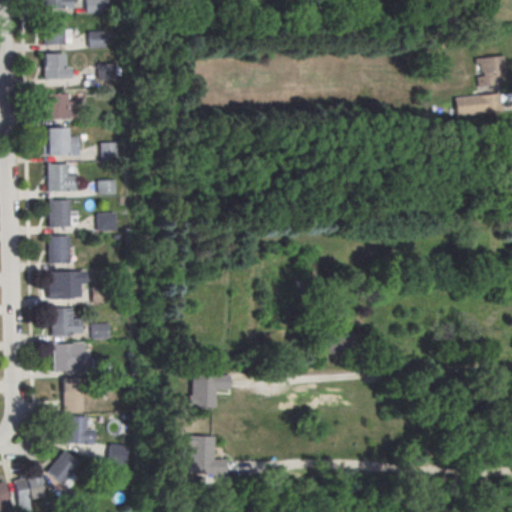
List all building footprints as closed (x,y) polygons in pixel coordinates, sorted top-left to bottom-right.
[(39,0),(60,0),(61,10),(40,11),(39,0)] [(82,0),(98,0),(98,16),(82,16),(82,0)] [(39,21),(60,20),(61,47),(40,48),(39,21)] [(84,35),(100,35),(100,50),(85,50),(84,35)] [(39,57),(60,56),(61,83),(40,84),(39,57)] [(471,59),(499,56),(500,76),(490,76),(491,85),(474,87),(471,59)] [(94,67),(110,66),(111,82),(95,82),(94,67)] [(450,97),(495,93),(496,112),(452,116),(450,97)] [(41,95),(62,95),(63,122),(42,122),(41,95)] [(40,131),(61,130),(62,157),(41,158),(40,131)] [(97,146),(113,146),(113,161),(97,161),(97,146)] [(42,166),(63,165),(64,193),(43,193),(42,166)] [(94,182),(110,182),(110,197),(95,198),(94,182)] [(44,203),(65,203),(66,230),(45,230),(44,203)] [(91,213),(107,213),(107,228),(92,228),(91,213)] [(43,237),(64,237),(65,264),(44,264),(43,237)] [(44,272),(65,271),(65,299),(45,299),(44,272)] [(87,287),(103,287),(103,302),(87,302),(87,287)] [(46,308),(67,307),(67,319),(76,318),(77,334),(47,335),(46,308)] [(321,313),(322,352),(352,352),(351,331),(343,331),(343,313),(321,313)] [(87,324),(102,324),(103,339),(87,340),(87,324)] [(49,344),(78,343),(79,371),(49,371),(49,344)] [(88,360),(104,360),(104,375),(88,375),(88,360)] [(187,374),(224,375),(224,383),(224,389),(210,389),(210,408),(183,407),(184,396),(186,396),(187,374)] [(60,383),(60,410),(79,410),(79,383),(60,383)] [(82,415),(63,415),(63,443),(90,443),(90,427),(82,427),(82,415)] [(182,436),(208,437),(207,458),(221,459),(220,467),(220,474),(183,472),(184,448),(182,448),(182,436)] [(107,463),(123,461),(121,445),(105,446),(107,463)] [(43,470),(59,485),(77,464),(62,450),(43,470)] [(11,479),(16,511),(29,509),(27,498),(41,496),(37,475),(11,479)]
